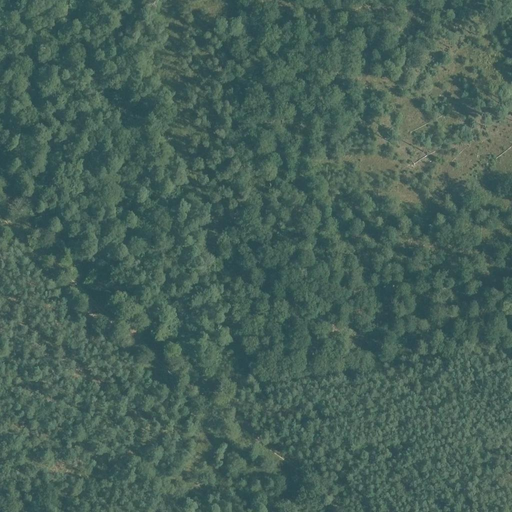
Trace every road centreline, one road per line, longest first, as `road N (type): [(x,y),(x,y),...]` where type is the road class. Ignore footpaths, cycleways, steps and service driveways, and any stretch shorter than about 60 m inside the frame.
road 1 (track): [(237,426),(236,346),(180,101),(176,0)]
road 2 (track): [(237,426),(0,210)]
road 3 (track): [(341,511),(324,489),(237,426)]
